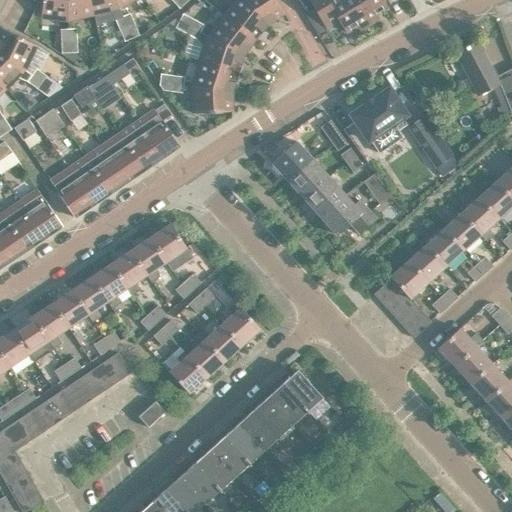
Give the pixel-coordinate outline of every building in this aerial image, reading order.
[(40,17),(67,20),(65,0),(41,0),(41,4),(40,17)] [(65,0),(67,20),(93,14),(89,0),(65,0)] [(114,0),(89,0),(93,14),(95,24),(114,19),(121,16),(118,8),(114,0)] [(130,0),(114,0),(118,8),(130,0)] [(171,0),(179,8),(182,5),(187,0),(171,0)] [(233,0),(223,14),(254,39),(255,39),(253,37),(255,36),(257,32),(260,32),(266,24),(244,0),(233,0)] [(281,12),(282,14),(283,14),(274,0),(244,0),(266,24),(274,19),(275,16),(281,12)] [(308,0),(319,18),(326,29),(339,21),(345,32),(358,24),(361,28),(368,24),(353,0),(308,0)] [(382,0),(353,0),(368,24),(376,19),(373,14),(386,7),(382,0)] [(119,30),(134,23),(129,12),(121,16),(114,19),(119,30)] [(185,33),(192,19),(182,13),(174,27),(185,33)] [(254,39),(223,14),(206,35),(243,54),(248,47),(248,44),(252,38),(254,40),(254,39)] [(198,60),(237,73),(237,72),(235,71),(235,70),(237,65),(240,63),(243,54),(206,35),(200,31),(203,24),(192,19),(185,33),(196,39),(203,45),(198,60)] [(123,41),(138,35),(134,23),(119,30),(123,41)] [(0,52),(24,70),(36,45),(24,40),(24,39),(17,36),(0,27),(0,29),(1,30),(0,32),(0,52)] [(60,41),(76,40),(75,28),(59,29),(60,41)] [(60,53),(76,52),(76,40),(60,41),(60,53)] [(495,76),(476,40),(455,52),(474,88),(495,76)] [(30,74),(24,70),(0,52),(0,82),(5,88),(17,77),(26,81),(30,74)] [(188,58),(178,55),(177,61),(186,64),(188,58)] [(232,79),(234,73),(237,73),(198,60),(190,86),(231,91),(234,82),(232,79)] [(111,84),(128,73),(122,64),(105,75),(111,84)] [(511,109),(511,67),(498,73),(511,109)] [(35,68),(30,74),(26,81),(36,88),(45,75),(35,68)] [(169,91),(172,75),(159,73),(158,85),(162,90),(169,91)] [(45,95),(55,82),(45,75),(36,88),(45,95)] [(98,93),(111,84),(105,75),(92,84),(98,93)] [(182,93),(184,76),(172,75),(169,91),(182,93)] [(80,105),(85,102),(90,110),(99,103),(94,96),(87,86),(73,95),(80,105)] [(190,86),(192,113),(205,112),(205,113),(213,112),(232,111),(232,110),(229,110),(229,103),(231,101),(231,91),(190,86)] [(388,88),(374,98),(373,97),(372,98),(372,99),(366,103),(365,103),(364,104),(350,114),(368,140),(406,114),(388,88)] [(80,114),(70,99),(60,106),(70,120),(80,114)] [(153,109),(136,120),(161,158),(179,146),(153,109)] [(422,113),(406,124),(440,174),(457,163),(422,113)] [(52,125),(46,115),(37,122),(43,131),(46,136),(56,130),(52,125)] [(0,135),(9,130),(11,129),(4,118),(0,121),(0,135)] [(22,140),(35,131),(27,118),(13,128),(22,140)] [(144,170),(161,158),(136,120),(119,132),(144,170)] [(346,143),(329,120),(320,127),(337,150),(346,143)] [(435,129),(443,139),(456,130),(449,120),(435,129)] [(101,144),(127,181),(144,170),(119,132),(101,144)] [(0,159),(11,152),(3,141),(0,143),(0,159)] [(271,162),(288,181),(312,159),(295,141),(271,162)] [(109,193),(127,181),(101,144),(84,156),(109,193)] [(346,163),(356,156),(349,147),(339,154),(346,163)] [(109,193),(84,156),(67,168),(92,205),(109,193)] [(362,164),(356,156),(346,163),(352,172),(362,164)] [(328,177),(312,159),(288,181),(304,198),(328,177)] [(511,166),(496,181),(511,199),(511,166)] [(75,217),(92,205),(67,168),(49,180),(75,217)] [(362,181),(379,204),(390,195),(374,173),(362,181)] [(344,194),(328,177),(304,198),(320,216),(344,194)] [(511,199),(496,181),(478,197),(497,218),(511,204),(511,199)] [(18,200),(44,238),(61,226),(36,189),(18,200)] [(344,194),(320,216),(336,235),(349,223),(359,233),(375,218),(358,199),(352,204),(344,194)] [(487,227),(497,218),(478,197),(460,213),(479,234),(485,241),(493,234),(487,227)] [(44,238),(18,200),(1,212),(26,250),(44,238)] [(0,212),(0,247),(9,261),(26,250),(1,212),(0,212)] [(443,229),(462,250),(479,234),(460,213),(443,229)] [(186,247),(170,224),(150,237),(165,261),(171,269),(179,263),(174,255),(186,247)] [(444,266),(462,250),(443,229),(425,245),(444,266)] [(501,241),(509,250),(511,247),(511,234),(510,233),(501,241)] [(154,268),(165,261),(150,237),(130,250),(146,274),(151,282),(160,277),(154,268)] [(408,260),(427,281),(444,266),(425,245),(408,260)] [(0,267),(9,261),(0,247),(0,267)] [(134,282),(146,274),(130,250),(110,264),(126,287),(132,295),(140,290),(134,282)] [(484,256),(475,264),(483,273),(492,265),(484,256)] [(398,286),(406,295),(409,298),(427,281),(408,260),(390,277),(390,278),(398,286)] [(120,303),(115,295),(126,287),(110,264),(91,277),(106,300),(112,309),(120,303)] [(466,272),(474,281),(483,273),(475,264),(466,272)] [(183,281),(191,290),(200,282),(192,273),(183,281)] [(181,300),(185,304),(207,284),(212,289),(218,283),(210,274),(181,300)] [(95,308),(106,300),(91,277),(71,290),(87,314),(92,322),(101,316),(95,308)] [(373,294),(381,302),(398,286),(390,278),(373,294)] [(182,298),(191,290),(183,281),(174,289),(182,298)] [(406,295),(398,286),(381,302),(389,311),(406,295)] [(205,287),(196,295),(204,304),(213,296),(205,287)] [(449,288),(440,296),(448,305),(457,297),(449,288)] [(51,303),(67,327),(87,314),(71,290),(51,303)] [(195,313),(204,304),(196,295),(187,304),(195,313)] [(396,320),(414,304),(409,298),(406,295),(389,311),(396,320)] [(431,304),(439,313),(448,305),(440,296),(431,304)] [(232,314),(222,323),(241,344),(259,328),(234,301),(227,308),(232,314)] [(48,340),(67,327),(51,303),(32,316),(48,340)] [(396,320),(404,328),(422,312),(414,304),(396,320)] [(148,313),(156,322),(165,314),(157,305),(148,313)] [(499,307),(490,315),(498,324),(507,316),(499,307)] [(430,321),(422,312),(404,328),(412,337),(430,321)] [(147,330),(156,322),(148,313),(139,321),(147,330)] [(12,330),(28,353),(48,340),(32,316),(12,330)] [(511,328),(511,321),(507,316),(498,324),(506,333),(511,328)] [(170,319),(161,327),(169,336),(178,328),(170,319)] [(222,323),(204,339),(223,360),(241,344),(222,323)] [(160,344),(169,336),(161,327),(152,335),(160,344)] [(459,328),(438,347),(454,365),(475,346),(482,340),(475,332),(468,338),(459,328)] [(0,354),(8,366),(28,353),(12,330),(0,337),(0,354)] [(113,331),(103,337),(109,348),(119,341),(113,331)] [(206,376),(223,360),(204,339),(198,333),(191,340),(197,346),(187,355),(206,376)] [(109,348),(103,337),(92,344),(99,354),(109,348)] [(491,363),(475,346),(454,365),(470,382),(491,363)] [(169,372),(188,392),(206,376),(187,355),(181,349),(174,356),(179,362),(169,372)] [(117,352),(107,359),(121,379),(130,372),(117,352)] [(0,354),(0,371),(8,366),(0,354)] [(73,357),(63,364),(70,374),(80,367),(73,357)] [(111,385),(121,379),(107,359),(97,365),(111,385)] [(486,400),(507,381),(491,363),(470,382),(486,400)] [(60,381),(70,374),(63,364),(53,371),(60,381)] [(101,392),(111,385),(97,365),(88,372),(101,392)] [(290,375),(286,371),(277,378),(308,412),(308,411),(307,410),(321,397),(297,369),(290,375)] [(78,378),(91,398),(101,392),(88,372),(78,378)] [(82,405),(91,398),(78,378),(68,385),(82,405)] [(273,390),(267,396),(292,424),(305,411),(307,413),(308,412),(277,378),(269,386),(273,390)] [(511,407),(511,386),(507,381),(486,400),(501,417),(511,407)] [(59,391),(72,411),(82,405),(68,385),(59,391)] [(28,387),(18,394),(25,404),(35,398),(28,387)] [(62,418),(72,411),(59,391),(49,398),(62,418)] [(261,402),(257,397),(248,405),(278,438),(279,438),(278,436),(292,424),(267,396),(261,402)] [(14,397),(4,403),(11,414),(21,407),(14,397)] [(39,404),(53,424),(62,418),(49,398),(39,404)] [(137,416),(147,427),(164,412),(154,401),(137,416)] [(11,414),(4,403),(0,406),(0,418),(1,420),(11,414)] [(43,431),(53,424),(39,404),(29,411),(43,431)] [(244,417),(238,422),(262,450),(276,437),(278,439),(278,438),(248,405),(240,412),(244,417)] [(511,429),(511,407),(501,417),(511,429)] [(29,411),(20,417),(33,437),(43,431),(29,411)] [(20,417),(10,424),(23,444),(33,437),(20,417)] [(231,428),(227,424),(219,431),(249,465),(250,464),(249,462),(262,450),(238,422),(231,428)] [(14,450),(23,444),(10,424),(0,431),(14,450)] [(0,448),(4,456),(14,450),(0,431),(0,430),(0,448)] [(215,443),(208,449),(233,476),(247,464),(249,465),(219,431),(211,439),(215,443)] [(202,454),(198,450),(190,458),(220,491),(221,490),(220,489),(233,476),(208,449),(202,454)] [(0,458),(0,471),(20,460),(14,450),(4,456),(0,458)] [(186,470),(179,475),(204,503),(218,490),(219,492),(220,491),(190,458),(182,465),(186,470)] [(25,470),(20,460),(0,471),(0,474),(5,482),(25,470)] [(31,481),(25,470),(5,482),(10,493),(31,481)] [(173,481),(169,476),(161,484),(186,511),(193,511),(204,503),(179,475),(173,481)] [(262,480),(253,487),(259,494),(268,486),(262,480)] [(10,493),(16,503),(37,491),(31,481),(10,493)] [(156,496),(150,502),(159,511),(186,511),(161,484),(152,491),(156,496)] [(23,511),(43,501),(37,491),(16,503),(21,511),(23,511)] [(0,511),(10,506),(4,496),(0,497),(0,511)] [(144,507),(140,503),(132,510),(133,511),(159,511),(150,502),(144,507)]
